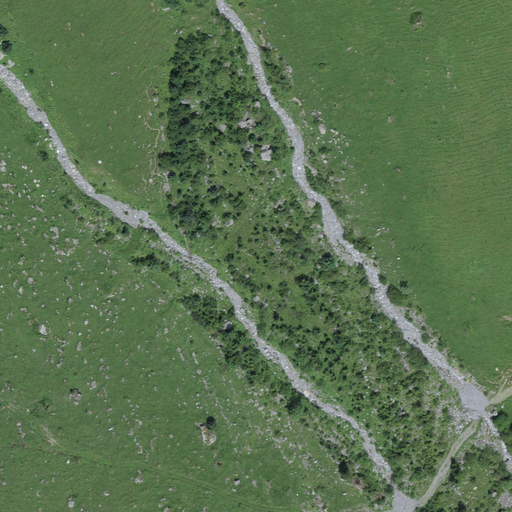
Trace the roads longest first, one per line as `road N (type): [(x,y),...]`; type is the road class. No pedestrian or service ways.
road 1 (track): [(0,397),(69,453),(307,511)]
road 2 (track): [(393,511),(422,501),(482,409),(511,391)]
